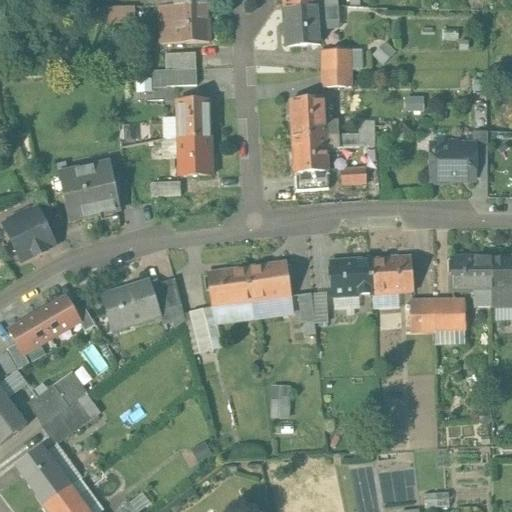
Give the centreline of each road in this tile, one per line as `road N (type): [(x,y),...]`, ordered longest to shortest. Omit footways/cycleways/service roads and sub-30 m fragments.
road 1 (residential): [(0,298),(142,236),(254,219)]
road 2 (residential): [(254,219),(511,217)]
road 3 (residential): [(254,219),(243,0)]
